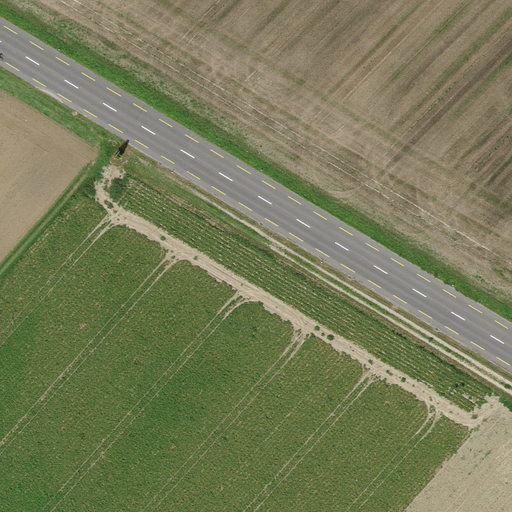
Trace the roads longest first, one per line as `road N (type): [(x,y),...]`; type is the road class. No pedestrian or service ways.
road 1 (primary): [(511,348),(0,41)]
road 2 (track): [(511,390),(260,236),(246,189)]
